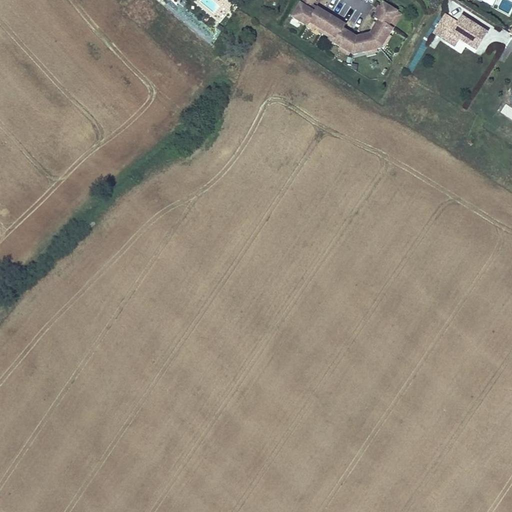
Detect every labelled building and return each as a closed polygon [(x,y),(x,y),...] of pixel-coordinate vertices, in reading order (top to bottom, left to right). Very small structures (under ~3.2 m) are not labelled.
[(511,0),(506,0),(502,9),(510,13),(511,8),(511,0)] [(331,29),(299,6),(295,3),(293,7),(289,4),(282,14),(287,17),(285,20),(293,26),(296,22),(322,41),(318,45),(336,58),(364,55),(378,36),(374,33),(378,27),(384,20),(371,11),(361,25),(365,28),(355,41),(340,42),(328,33),(331,29)] [(490,30),(463,14),(459,21),(446,13),(433,34),(458,48),(463,40),(479,50),(490,30)] [(387,23),(384,20),(378,27),(382,30),(387,23)] [(511,108),(504,105),(500,114),(511,119),(511,108)]
